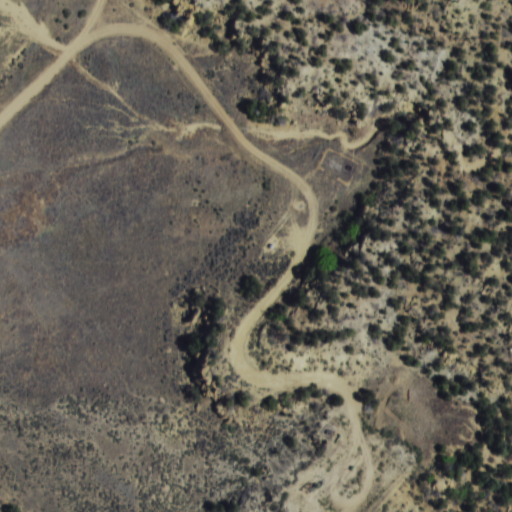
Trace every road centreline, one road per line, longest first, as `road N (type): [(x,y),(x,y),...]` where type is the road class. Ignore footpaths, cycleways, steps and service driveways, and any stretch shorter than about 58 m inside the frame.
road 1 (residential): [(0,136),(288,153),(305,175),(305,203),(261,248)]
road 2 (residential): [(98,0),(136,146)]
road 3 (residential): [(0,116),(40,80),(89,0)]
